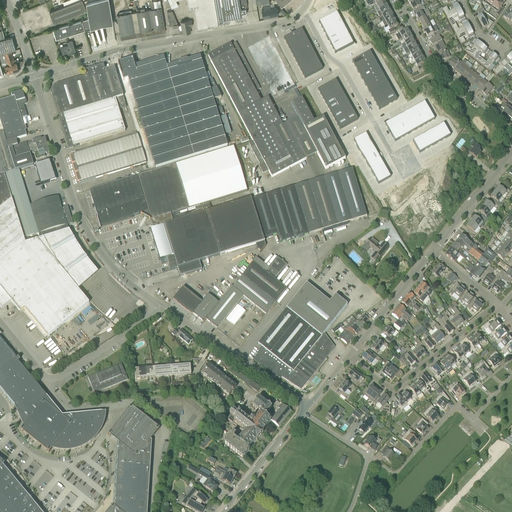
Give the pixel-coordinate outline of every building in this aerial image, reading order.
[(54,24),(74,16),(86,11),(84,4),(81,0),(80,0),(49,12),(54,24)] [(109,0),(97,0),(86,3),(89,19),(86,20),(89,29),(102,25),(113,23),(109,0)] [(175,0),(168,0),(171,9),(178,6),(175,0)] [(213,0),(218,23),(223,22),(223,20),(229,19),(229,20),(230,20),(232,20),(232,19),(232,18),(242,17),(242,14),(247,13),(246,8),(247,6),(246,0),(213,0)] [(262,9),(263,18),(265,18),(268,17),(267,9),(266,9),(266,5),(266,4),(265,0),(255,0),(256,5),(263,4),(264,9),(262,9)] [(268,17),(278,15),(276,7),(270,8),(268,0),(265,0),(266,4),(266,5),(266,9),(267,9),(268,17)] [(419,0),(410,5),(413,10),(414,10),(419,7),(420,10),(424,8),(423,6),(421,7),(421,6),(423,5),(423,4),(423,3),(422,2),(424,1),(424,0),(423,0),(419,0)] [(492,7),(497,1),(495,0),(483,0),(482,2),(487,5),(491,8),(492,7)] [(496,15),(498,17),(504,10),(501,8),(503,5),(497,1),(492,7),(491,8),(497,13),(496,15)] [(377,6),(374,8),(377,13),(388,7),(385,2),(377,7),(377,6)] [(442,9),(447,18),(461,11),(457,5),(453,7),(454,9),(449,12),(446,7),(442,9)] [(388,7),(377,13),(379,17),(390,11),(388,7)] [(161,8),(151,10),(145,11),(141,11),(140,12),(139,9),(136,10),(137,12),(141,36),(165,32),(161,8)] [(424,11),(416,16),(418,19),(416,19),(418,22),(427,17),(430,15),(427,10),(424,11)] [(120,15),(117,15),(120,35),(121,39),(141,36),(137,12),(132,13),(131,11),(120,13),(120,15)] [(170,26),(173,25),(174,28),(179,27),(178,26),(172,11),(167,12),(170,26)] [(384,21),(393,16),(390,11),(379,17),(378,18),(379,20),(383,18),(384,21)] [(459,19),(464,17),(461,11),(447,18),(452,27),(456,25),(453,20),(458,18),(459,19)] [(503,16),(507,19),(509,21),(510,20),(511,21),(511,12),(511,14),(507,12),(503,16)] [(337,13),(319,22),(335,54),(353,44),(337,13)] [(488,31),(493,24),(493,23),(488,20),(487,22),(485,22),(481,15),(477,17),(483,29),(486,28),(488,31)] [(384,21),(382,22),(384,27),(396,21),(393,16),(384,21)] [(430,22),(427,17),(418,22),(419,24),(420,23),(421,26),(430,22)] [(430,22),(421,26),(423,29),(422,30),(423,32),(435,26),(436,26),(433,20),(430,22)] [(53,30),(56,39),(68,36),(85,30),(82,21),(53,30)] [(182,30),(183,34),(191,33),(189,26),(192,26),(191,21),(181,22),(181,25),(178,26),(179,27),(180,30),(182,30)] [(384,27),(385,29),(388,27),(390,31),(388,31),(389,32),(389,34),(395,31),(394,28),(398,26),(396,21),(384,27)] [(458,29),(456,25),(452,27),(456,36),(470,29),(467,23),(462,25),(463,27),(458,29)] [(427,37),(438,31),(435,26),(423,32),(424,34),(426,34),(427,37)] [(404,32),(402,29),(396,32),(398,35),(396,36),(398,41),(400,40),(410,34),(408,29),(404,32)] [(468,35),(468,37),(473,34),(470,29),(456,36),(461,45),(465,42),(463,38),(468,35)] [(301,30),(284,39),(305,79),(322,70),(301,30)] [(403,41),(404,44),(413,39),(410,34),(400,40),(401,41),(403,41)] [(439,36),(429,41),(431,45),(430,45),(431,47),(442,41),(439,36)] [(0,75),(3,75),(0,63),(0,54),(4,53),(9,52),(11,51),(16,50),(12,37),(5,39),(0,40),(0,75)] [(268,37),(248,48),(274,97),(294,86),(268,37)] [(404,44),(401,45),(404,50),(415,44),(413,39),(404,44)] [(72,41),(68,42),(67,42),(66,42),(67,44),(68,44),(68,45),(60,47),(63,56),(76,52),(72,41)] [(442,41),(431,47),(432,49),(433,48),(435,52),(444,47),(442,41)] [(467,47),(464,51),(472,57),(482,45),(477,41),(473,45),(474,46),(471,50),(468,48),(467,47)] [(230,44),(208,56),(217,74),(255,145),(251,148),(259,164),(263,162),(264,164),(259,166),(263,174),(268,171),(272,178),(306,160),(287,123),(283,126),(278,117),(283,115),(280,109),(275,112),(268,98),(263,101),(261,102),(255,92),(258,91),(260,89),(252,74),(238,46),(236,43),(232,45),(231,45),(230,44)] [(404,50),(406,55),(408,54),(418,49),(415,44),(404,50)] [(484,54),(487,49),(482,45),(472,57),(480,64),(483,60),(479,57),(482,52),(484,54)] [(437,58),(447,52),(444,47),(435,52),(437,55),(436,56),(437,58)] [(412,58),(421,53),(418,49),(408,54),(409,56),(411,55),(412,58)] [(9,57),(14,71),(19,70),(16,59),(14,60),(11,51),(9,52),(4,53),(6,58),(9,57)] [(370,52),(352,62),(379,110),(397,100),(370,52)] [(450,58),(447,52),(437,58),(438,60),(439,60),(441,63),(450,58)] [(5,65),(8,73),(14,71),(9,57),(6,58),(4,53),(0,54),(0,62),(4,61),(4,60),(6,59),(8,65),(5,65)] [(423,58),(421,53),(412,58),(411,59),(412,61),(413,60),(415,63),(423,58)] [(483,60),(480,64),(488,70),(492,64),(497,58),(492,54),(489,58),(490,58),(486,63),(483,60)] [(133,59),(118,64),(118,65),(116,66),(125,96),(129,95),(132,104),(135,103),(155,169),(194,157),(167,67),(164,57),(135,66),(133,59)] [(179,63),(167,67),(194,157),(227,147),(224,136),(219,119),(222,118),(222,117),(221,115),(224,114),(222,108),(219,109),(217,100),(221,98),(212,80),(210,80),(207,81),(206,77),(205,74),(200,57),(187,61),(187,59),(178,62),(179,63)] [(449,61),(446,64),(448,66),(451,68),(450,69),(453,71),(460,62),(455,57),(451,63),(449,61)] [(416,64),(418,68),(417,68),(419,71),(425,68),(423,65),(426,63),(423,58),(415,63),(413,64),(414,65),(416,64)] [(455,71),(458,74),(465,65),(467,62),(464,60),(462,63),(460,62),(453,71),(454,72),(455,71)] [(504,61),(500,64),(493,72),(497,75),(498,74),(501,71),(505,75),(504,76),(508,79),(510,77),(511,74),(511,68),(504,61)] [(123,96),(123,97),(125,96),(116,66),(114,66),(114,67),(105,70),(103,66),(103,65),(98,67),(98,65),(97,65),(94,66),(92,67),(91,67),(88,68),(89,70),(84,71),(83,72),(85,76),(94,105),(123,96)] [(465,65),(458,74),(461,76),(460,77),(462,78),(469,69),(465,65)] [(469,69),(462,78),(463,80),(464,79),(467,81),(474,73),(469,69)] [(470,85),(471,86),(479,76),(478,76),(476,74),(474,73),(467,81),(470,84),(470,85)] [(85,76),(56,85),(54,86),(53,88),(52,87),(51,90),(52,90),(51,92),(58,116),(94,105),(85,76)] [(473,86),(477,89),(483,80),(480,78),(479,76),(471,86),(473,87),(473,86)] [(336,80),(318,90),(340,130),(358,120),(336,80)] [(483,80),(477,89),(480,91),(479,92),(480,93),(488,84),(483,80)] [(488,84),(480,93),(482,95),(483,94),(486,96),(489,92),(493,88),(488,84)] [(16,139),(27,136),(21,119),(27,117),(25,108),(24,105),(25,105),(26,104),(26,103),(27,102),(26,101),(26,100),(24,100),(23,99),(23,98),(23,97),(23,96),(23,95),(23,94),(22,93),(21,93),(20,92),(19,92),(11,95),(12,97),(0,101),(0,121),(3,133),(6,142),(16,139)] [(94,105),(58,116),(59,119),(63,130),(62,130),(63,134),(64,134),(68,149),(125,131),(118,106),(125,104),(123,97),(123,96),(94,105)] [(302,98),(291,104),(298,118),(317,154),(325,170),(345,159),(323,117),(314,122),(309,113),(302,98)] [(510,108),(505,104),(506,103),(503,100),(501,102),(504,104),(501,108),(504,110),(503,112),(511,119),(511,109),(510,108)] [(435,120),(425,102),(385,124),(395,142),(435,120)] [(420,154),(450,136),(444,124),(413,142),(420,154)] [(0,175),(4,175),(15,171),(6,142),(3,133),(0,133),(0,175)] [(79,182),(79,184),(146,164),(137,134),(70,154),(71,156),(69,157),(72,164),(73,164),(74,165),(72,166),(75,174),(76,173),(77,174),(75,175),(77,183),(79,182)] [(353,141),(378,185),(390,178),(366,134),(353,141)] [(18,146),(18,145),(16,139),(6,142),(15,171),(19,170),(14,156),(47,146),(45,138),(41,140),(41,139),(26,143),(18,146)] [(472,149),(469,153),(476,158),(480,153),(478,150),(480,148),(474,143),(470,147),(471,148),(472,149)] [(46,157),(45,154),(50,153),(47,146),(14,156),(19,170),(33,165),(30,154),(34,153),(36,160),(46,157)] [(151,221),(153,229),(211,211),(209,205),(210,205),(209,203),(237,195),(237,197),(245,195),(244,192),(247,192),(233,147),(89,190),(89,191),(97,214),(100,227),(134,216),(141,214),(150,219),(151,221)] [(50,161),(35,166),(41,185),(50,182),(50,183),(51,183),(51,182),(54,181),(53,180),(55,179),(53,174),(54,173),(53,173),(50,161)] [(338,174),(352,221),(367,217),(352,169),(338,174)] [(19,170),(15,171),(4,175),(12,200),(25,244),(25,243),(25,244),(30,242),(29,237),(38,234),(30,206),(19,170)] [(255,170),(249,172),(252,185),(259,183),(255,170)] [(309,234),(352,221),(338,174),(295,187),(309,234)] [(0,209),(12,200),(4,175),(0,175),(0,209)] [(280,243),(309,234),(295,187),(266,195),(278,234),(280,243)] [(499,187),(494,192),(502,198),(504,195),(506,197),(508,194),(510,192),(505,187),(503,190),(502,189),(499,187)] [(490,197),(494,200),(492,202),(498,207),(500,204),(498,203),(502,198),(494,192),(490,197)] [(264,239),(278,234),(266,195),(252,200),(264,239)] [(62,208),(58,197),(30,206),(38,234),(40,239),(51,236),(69,230),(67,225),(73,224),(68,206),(62,208)] [(150,230),(159,260),(166,258),(170,271),(177,269),(180,276),(180,277),(202,270),(199,262),(220,256),(256,245),(257,250),(261,252),(266,246),(264,239),(252,200),(251,198),(211,211),(153,229),(150,230)] [(0,261),(20,245),(25,244),(12,200),(0,209),(0,261)] [(482,207),(490,213),(493,208),(496,210),(498,207),(492,202),(490,205),(486,202),(482,207)] [(482,207),(478,212),(482,215),(480,218),(486,222),(488,219),(486,218),(490,213),(482,207)] [(474,217),(470,222),(480,230),(483,227),(482,226),(484,224),(487,226),(488,224),(486,222),(480,218),(478,220),(474,217)] [(470,222),(466,227),(470,230),(468,233),(474,237),(476,234),(480,230),(470,222)] [(379,248),(376,246),(375,245),(376,244),(374,243),(374,244),(373,243),(374,241),(375,242),(377,239),(378,238),(379,238),(382,234),(376,229),(369,237),(371,239),(370,241),(369,240),(362,248),(363,249),(366,251),(369,247),(375,252),(375,253),(371,257),(376,262),(383,252),(388,247),(386,246),(383,243),(379,248)] [(52,238),(51,236),(40,239),(30,242),(25,244),(25,243),(25,244),(20,245),(0,261),(0,307),(2,309),(11,302),(20,313),(24,309),(47,337),(89,303),(61,269),(59,266),(57,262),(54,257),(50,252),(47,246),(49,245),(51,243),(52,241),(52,238)] [(496,257),(492,254),(487,250),(485,252),(484,254),(483,255),(477,250),(478,249),(468,242),(469,242),(461,236),(458,240),(471,250),(469,254),(478,261),(478,262),(481,264),(482,263),(484,265),(485,266),(487,263),(489,261),(492,263),(496,257)] [(511,244),(504,238),(502,241),(501,243),(510,251),(511,248),(511,244)] [(455,244),(462,249),(464,247),(467,249),(465,251),(469,254),(471,250),(458,240),(455,244)] [(510,251),(501,243),(497,248),(507,255),(510,251)] [(455,244),(451,249),(458,255),(460,256),(465,260),(467,257),(463,254),(464,253),(461,251),(462,249),(455,244)] [(493,252),(503,260),(507,255),(497,248),(493,252)] [(445,255),(453,261),(455,263),(458,260),(460,256),(458,255),(451,249),(445,255)] [(256,258),(253,262),(242,276),(275,303),(287,289),(275,280),(287,265),(278,258),(269,268),(256,258)] [(475,272),(472,275),(476,278),(477,277),(479,279),(480,278),(484,272),(480,269),(484,265),(482,263),(481,264),(475,272)] [(434,270),(431,273),(438,279),(443,272),(443,271),(445,269),(439,264),(434,270)] [(470,264),(465,270),(470,274),(472,271),(472,270),(474,268),(470,264)] [(481,278),(482,278),(484,280),(483,282),(489,287),(490,285),(495,279),(490,275),(491,274),(494,271),(489,267),(481,278)] [(508,283),(511,280),(511,271),(509,269),(505,274),(503,272),(501,271),(498,274),(502,278),(510,284),(508,283)] [(281,284),(286,288),(294,277),(289,273),(281,284)] [(452,274),(447,280),(452,284),(459,280),(457,278),(456,278),(453,275),(452,274)] [(493,287),(492,289),(497,294),(504,286),(499,282),(502,278),(498,274),(495,279),(490,285),(493,287)] [(266,315),(275,303),(242,276),(233,288),(243,296),(243,297),(266,315)] [(274,374),(280,378),(281,377),(301,389),(334,348),(324,334),(347,305),(335,295),(330,302),(306,284),(258,344),(262,348),(254,360),(274,374)] [(425,287),(422,284),(418,289),(425,294),(429,288),(426,285),(425,287)] [(460,285),(459,287),(456,285),(449,293),(452,296),(454,294),(459,298),(465,292),(466,290),(460,285)] [(202,302),(183,287),(173,300),(192,315),(192,314),(202,302)] [(205,320),(206,320),(217,329),(243,297),(243,296),(233,288),(232,287),(218,303),(219,304),(205,320)] [(418,289),(413,294),(417,297),(416,298),(423,303),(428,297),(425,294),(418,289)] [(475,297),(469,292),(467,294),(465,292),(459,298),(458,300),(461,303),(463,301),(468,305),(473,299),(475,297)] [(415,298),(409,294),(405,298),(419,310),(421,307),(414,302),(413,302),(412,302),(415,298)] [(218,303),(208,295),(202,302),(192,314),(203,323),(206,320),(205,320),(219,304),(218,303)] [(405,298),(401,303),(407,308),(410,305),(410,307),(411,307),(416,311),(417,312),(419,310),(405,298)] [(484,304),(478,299),(476,301),(473,299),(468,305),(466,307),(470,310),(471,308),(477,312),(484,304)] [(406,311),(399,305),(395,310),(408,320),(409,318),(411,316),(405,311),(406,311)] [(452,310),(455,314),(452,316),(459,326),(463,323),(461,320),(464,318),(455,307),(452,310)] [(401,317),(405,321),(403,323),(406,326),(408,324),(406,322),(408,320),(395,310),(392,315),(398,320),(401,317)] [(360,320),(358,322),(363,326),(368,320),(364,317),(363,315),(359,319),(360,320)] [(446,316),(443,319),(452,329),(454,328),(456,329),(459,326),(452,316),(448,319),(446,316)] [(443,324),(439,327),(442,331),(444,329),(449,335),(453,332),(452,330),(452,329),(443,319),(441,321),(443,324)] [(353,322),(351,323),(353,325),(360,330),(363,326),(358,322),(355,320),(353,322)] [(394,324),(395,325),(400,329),(403,326),(401,324),(397,321),(394,324)] [(488,323),(483,327),(485,330),(487,329),(491,334),(495,331),(500,326),(501,326),(497,321),(496,321),(496,322),(491,326),(488,323)] [(347,326),(346,327),(348,328),(349,328),(355,334),(356,335),(360,330),(353,325),(351,323),(350,322),(348,325),(347,327),(347,326)] [(437,324),(433,326),(437,331),(434,334),(440,341),(444,338),(441,334),(443,333),(444,332),(442,331),(439,327),(437,324)] [(387,327),(383,333),(386,336),(387,337),(385,339),(390,343),(392,341),(394,338),(392,336),(394,333),(387,327)] [(348,328),(345,331),(353,337),(354,336),(355,334),(349,328),(348,328)] [(341,334),(338,338),(341,340),(347,345),(353,337),(345,331),(344,331),(343,329),(342,330),(343,332),(341,334)] [(491,334),(489,335),(492,338),(494,337),(497,341),(501,338),(506,334),(507,334),(503,329),(502,329),(497,334),(495,331),(491,334)] [(193,341),(181,330),(178,334),(179,337),(188,346),(193,341)] [(427,332),(424,334),(433,345),(435,343),(436,345),(440,341),(434,334),(431,337),(427,332)] [(420,343),(423,346),(425,344),(430,350),(434,347),(433,345),(424,334),(421,336),(424,340),(420,343)] [(472,337),(479,345),(483,342),(485,344),(488,342),(484,337),(484,338),(481,339),(477,334),(476,334),(475,334),(473,336),(474,336),(472,337)] [(497,341),(495,343),(501,350),(505,348),(508,345),(511,341),(511,340),(509,336),(508,336),(509,337),(503,341),(501,338),(497,341)] [(468,340),(468,341),(472,347),(470,349),(474,354),(476,352),(479,350),(476,347),(479,345),(472,337),(470,339),(470,338),(468,340)] [(418,339),(414,342),(418,347),(415,349),(421,357),(425,354),(423,352),(426,350),(425,348),(423,346),(420,343),(418,339)] [(0,388),(13,404),(23,416),(46,397),(38,387),(36,384),(22,367),(20,364),(18,362),(20,360),(18,358),(16,359),(12,354),(6,348),(4,345),(1,341),(0,340),(0,388)] [(378,341),(371,349),(377,354),(379,351),(383,346),(386,349),(386,348),(388,346),(383,342),(382,344),(381,344),(378,341)] [(465,357),(469,353),(471,356),(474,354),(470,349),(468,351),(463,345),(462,346),(462,345),(459,347),(460,347),(458,349),(465,357)] [(501,350),(501,351),(504,355),(507,353),(510,356),(511,354),(511,346),(510,348),(508,345),(505,348),(501,350)] [(40,347),(33,353),(44,366),(51,360),(40,347)] [(416,359),(417,360),(421,357),(415,349),(413,347),(410,350),(408,347),(405,350),(406,352),(409,355),(409,354),(414,361),(414,360),(416,359)] [(456,360),(460,365),(462,363),(462,362),(466,359),(465,357),(458,349),(457,350),(456,349),(454,351),(455,352),(454,352),(459,358),(456,360)] [(371,356),(367,352),(363,358),(371,365),(375,360),(378,362),(380,359),(373,353),(371,356)] [(411,366),(415,363),(414,361),(409,354),(409,355),(406,352),(400,357),(401,359),(404,362),(407,360),(411,366)] [(488,362),(488,363),(490,365),(491,365),(494,369),(494,368),(494,369),(498,366),(497,366),(498,365),(500,364),(500,363),(499,363),(498,361),(501,359),(496,352),(489,357),(491,360),(488,362)] [(458,367),(460,365),(456,360),(454,362),(449,356),(448,357),(448,356),(446,358),(446,359),(444,360),(451,368),(456,364),(458,367)] [(441,363),(440,364),(442,366),(440,368),(444,373),(446,376),(449,374),(453,371),(451,368),(444,360),(443,361),(442,361),(440,362),(441,363)] [(393,369),(394,367),(387,362),(383,366),(386,368),(382,373),(386,377),(393,369)] [(488,374),(487,373),(486,371),(489,369),(483,362),(474,369),(481,378),(480,378),(482,380),(485,377),(484,377),(488,374)] [(96,375),(88,378),(94,393),(106,388),(107,389),(128,380),(121,364),(118,365),(119,367),(96,376),(96,375)] [(191,375),(190,365),(172,366),(173,376),(191,375)] [(201,374),(207,379),(215,385),(222,376),(215,371),(208,365),(201,374)] [(444,373),(437,365),(434,367),(432,368),(433,370),(434,370),(437,374),(435,376),(434,376),(439,381),(441,379),(439,377),(444,373)] [(154,378),(173,376),(172,366),(153,368),(154,378)] [(239,373),(230,366),(227,370),(225,372),(227,373),(228,372),(236,378),(239,373)] [(153,368),(135,369),(136,379),(154,378),(153,368)] [(403,374),(400,370),(398,373),(393,369),(386,377),(391,381),(395,376),(398,378),(403,374)] [(348,376),(353,380),(351,382),(358,387),(360,385),(364,380),(361,378),(361,377),(353,370),(348,376)] [(470,371),(461,378),(469,388),(469,387),(470,388),(473,386),(472,385),(474,384),(475,383),(474,382),(473,381),(476,378),(475,377),(470,371)] [(252,382),(239,373),(236,378),(249,387),(252,382)] [(431,387),(434,385),(436,383),(432,378),(430,380),(426,376),(427,376),(425,374),(423,375),(423,376),(420,378),(426,385),(427,386),(429,385),(431,387)] [(215,385),(222,391),(229,396),(236,387),(229,382),(222,376),(215,385)] [(430,390),(427,386),(426,385),(423,387),(419,381),(418,382),(417,381),(415,383),(416,383),(414,385),(421,393),(425,389),(427,392),(430,390)] [(249,387),(248,388),(251,390),(252,389),(257,392),(261,388),(252,382),(249,387)] [(341,395),(344,398),(345,399),(351,393),(348,390),(351,386),(345,382),(339,390),(343,393),(341,395)] [(458,398),(461,396),(465,394),(457,384),(448,392),(453,398),(456,395),(458,398)] [(421,394),(421,393),(414,385),(412,386),(412,385),(410,387),(410,388),(414,394),(412,396),(416,401),(418,399),(417,398),(421,394)] [(365,389),(361,393),(364,395),(369,399),(370,398),(376,390),(372,386),(368,391),(365,389)] [(370,398),(369,399),(373,403),(376,405),(377,404),(379,400),(377,398),(378,397),(381,393),(376,390),(370,398)] [(400,396),(407,404),(408,405),(409,406),(413,403),(414,403),(416,401),(412,396),(410,398),(405,392),(404,393),(404,392),(402,394),(402,395),(400,396)] [(448,405),(447,404),(446,403),(449,400),(443,392),(436,400),(439,402),(436,405),(440,408),(439,409),(442,411),(443,411),(448,405)] [(379,400),(377,404),(382,408),(381,412),(390,413),(390,407),(387,406),(385,405),(389,400),(384,395),(380,399),(379,400)] [(401,411),(408,405),(407,404),(400,396),(400,395),(397,397),(394,399),(396,401),(400,405),(398,407),(401,411)] [(46,397),(23,416),(23,417),(24,419),(25,420),(25,422),(26,423),(27,424),(27,426),(24,430),(24,429),(24,430),(48,449),(48,450),(49,449),(48,449),(52,445),(60,447),(61,448),(63,448),(64,448),(65,448),(66,448),(67,448),(68,448),(70,448),(71,448),(72,447),(73,447),(74,447),(75,447),(77,446),(78,446),(79,445),(80,445),(89,439),(90,438),(91,438),(92,437),(93,436),(93,435),(94,434),(95,433),(96,432),(96,431),(97,430),(98,429),(98,428),(99,427),(99,426),(100,425),(100,423),(100,422),(101,421),(101,420),(101,419),(101,418),(102,416),(102,415),(102,414),(102,413),(102,412),(62,416),(46,397)] [(271,408),(267,404),(259,398),(250,408),(254,411),(255,409),(260,413),(257,417),(261,420),(265,416),(271,408)] [(291,412),(288,409),(282,404),(278,408),(280,409),(272,419),(271,417),(269,419),(271,421),(279,427),(291,412)] [(340,414),(341,414),(343,411),(336,405),(334,408),(333,409),(333,408),(328,414),(328,415),(326,418),(330,421),(333,418),(333,419),(333,418),(334,419),(339,413),(340,414)] [(438,417),(437,417),(435,415),(438,412),(431,406),(423,415),(432,423),(433,423),(436,421),(435,420),(438,417)] [(356,409),(352,415),(358,420),(362,414),(356,409)] [(147,511),(150,467),(152,442),(148,439),(156,429),(131,410),(112,434),(111,435),(112,435),(119,440),(117,464),(114,507),(114,508),(113,509),(112,510),(113,510),(111,511),(147,511)] [(242,431),(244,433),(246,430),(249,432),(254,426),(252,424),(254,421),(253,421),(251,420),(250,422),(247,420),(248,419),(247,419),(247,420),(244,417),(244,416),(243,417),(240,415),(241,414),(240,414),(239,413),(238,413),(237,414),(237,415),(236,413),(237,413),(236,412),(235,413),(234,412),(235,411),(234,411),(234,412),(232,412),(232,411),(231,411),(231,412),(230,413),(229,414),(230,414),(230,416),(230,417),(228,420),(233,424),(236,426),(236,427),(237,427),(239,429),(241,430),(242,431)] [(363,424),(358,430),(364,434),(368,428),(370,429),(373,423),(375,420),(366,414),(362,420),(366,422),(364,424),(363,424)] [(238,441),(242,445),(248,450),(256,439),(257,440),(259,438),(260,438),(262,435),(261,435),(263,433),(262,432),(271,421),(269,419),(265,416),(261,420),(257,417),(253,421),(254,421),(252,424),(254,426),(249,432),(246,430),(244,433),(238,441)] [(425,433),(428,430),(425,428),(428,425),(422,419),(417,425),(418,427),(416,430),(421,435),(422,437),(425,434),(425,433)] [(416,441),(415,440),(414,439),(417,436),(410,430),(402,439),(411,447),(411,446),(412,447),(414,444),(416,441)] [(248,450),(242,445),(238,441),(237,441),(234,438),(235,436),(233,434),(231,436),(230,435),(224,444),(236,453),(243,459),(249,451),(248,450)] [(367,441),(364,445),(371,450),(371,449),(375,451),(381,441),(376,438),(375,441),(368,437),(366,440),(367,441)] [(385,447),(381,454),(384,456),(383,457),(389,462),(394,455),(388,450),(388,449),(385,447)] [(343,467),(347,458),(342,456),(338,465),(343,467)] [(0,511),(40,511),(3,466),(3,465),(2,466),(1,464),(0,463),(0,511)] [(234,479),(237,474),(229,470),(225,468),(223,471),(217,467),(216,470),(220,472),(223,474),(233,479),(234,479)] [(201,468),(200,471),(209,477),(211,473),(201,468)] [(199,471),(197,474),(207,480),(203,485),(213,493),(212,492),(214,491),(214,492),(217,487),(213,484),(216,481),(215,480),(212,478),(199,471)] [(220,480),(230,485),(232,482),(233,481),(233,480),(233,479),(223,474),(220,480)] [(184,500),(181,503),(186,507),(194,511),(202,511),(203,511),(204,509),(200,507),(202,503),(204,505),(208,501),(193,489),(186,498),(184,500)]
